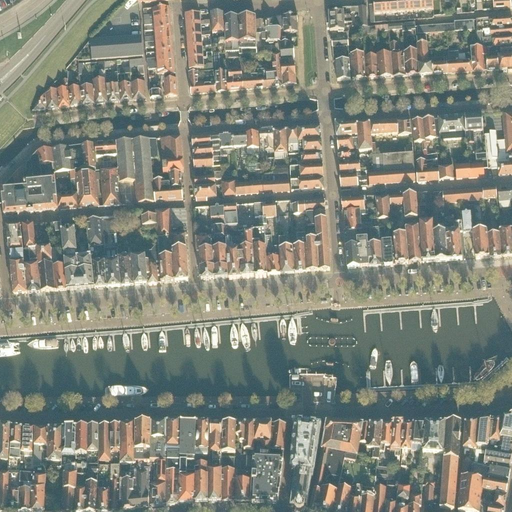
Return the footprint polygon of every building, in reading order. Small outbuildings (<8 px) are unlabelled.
[(374,16),(386,15),(385,0),(373,1),(374,16)] [(386,15),(398,14),(396,0),(387,0),(385,0),(386,15)] [(396,0),(398,14),(410,13),(408,0),(396,0)] [(408,0),(410,13),(421,12),(420,0),(408,0)] [(432,0),(420,0),(421,12),(433,11),(432,0)] [(476,0),(477,5),(482,4),(482,2),(492,1),(494,11),(511,10),(510,0),(476,0)] [(144,17),(144,21),(170,19),(169,8),(153,10),(154,16),(144,17)] [(362,29),(367,28),(366,8),(346,9),(346,14),(359,14),(360,29),(362,29)] [(329,9),(329,14),(330,33),(344,32),(344,25),(352,24),(352,17),(344,17),(343,9),(329,9)] [(213,35),(225,35),(224,19),(224,15),(211,14),(213,35)] [(186,16),(186,27),(201,26),(200,15),(186,16)] [(265,34),(262,34),(262,41),(266,41),(266,44),(278,44),(278,46),(276,46),(276,50),(272,50),(272,54),(281,54),(281,49),(281,43),(279,44),(279,30),(281,30),(281,31),(284,31),(284,34),(298,34),(297,25),(298,25),(298,17),(297,17),(297,16),(283,17),(283,18),(277,18),(277,30),(273,30),(273,27),(274,27),(274,22),(272,22),(272,20),(265,21),(265,34)] [(240,56),(239,33),(238,18),(224,19),(225,35),(225,41),(213,41),(213,48),(226,47),(226,54),(239,54),(239,56),(240,56)] [(238,18),(239,33),(256,31),(256,18),(238,18)] [(483,32),(490,31),(511,29),(511,18),(489,20),(476,22),(477,34),(483,33),(483,32)] [(170,19),(144,21),(145,26),(154,26),(155,32),(171,30),(170,19)] [(464,22),(454,23),(454,25),(455,33),(465,32),(464,22)] [(474,22),(464,22),(465,32),(475,31),(474,22)] [(414,24),(402,25),(402,31),(403,33),(412,33),(412,31),(415,31),(414,24)] [(417,36),(455,33),(454,25),(417,28),(417,36)] [(186,27),(187,38),(201,37),(201,26),(186,27)] [(375,27),(367,28),(362,29),(363,36),(376,35),(375,33),(375,28),(375,27)] [(511,29),(490,31),(491,39),(511,37),(511,29)] [(145,43),(171,41),(171,30),(155,32),(155,38),(145,39),(145,43)] [(256,31),(239,33),(240,56),(257,55),(256,51),(256,34),(256,31)] [(90,41),(92,61),(143,57),(141,37),(90,41)] [(187,38),(188,49),(202,48),(201,37),(187,38)] [(492,43),(493,49),(511,47),(511,37),(491,39),(483,40),(484,44),(492,43)] [(431,65),(441,64),(440,59),(429,60),(428,44),(426,44),(425,38),(417,38),(418,45),(417,45),(417,52),(419,77),(433,76),(431,65)] [(281,55),(281,61),(288,60),(294,60),(294,49),(290,49),(289,43),(288,43),(288,40),(281,40),(281,43),(281,49),(281,54),(281,55)] [(332,49),(348,48),(348,40),(332,41),(332,49)] [(156,53),(172,52),(171,41),(145,43),(146,50),(156,49),(156,53)] [(391,55),(390,55),(393,79),(406,78),(404,54),(404,52),(398,53),(397,44),(390,44),(391,55)] [(377,56),(377,57),(379,80),(393,79),(390,55),(382,55),(381,45),(377,45),(378,56),(377,56)] [(511,47),(493,49),(491,49),(492,58),(498,58),(511,56),(511,47)] [(188,49),(189,60),(203,59),(202,48),(188,49)] [(465,55),(466,62),(471,61),(472,73),(485,72),(483,57),(490,56),(489,49),(483,49),(483,48),(471,49),(471,55),(465,55)] [(157,64),(173,63),(172,52),(156,53),(157,64)] [(417,52),(404,54),(406,78),(419,77),(417,52)] [(447,63),(447,75),(461,74),(472,73),(471,61),(466,62),(458,62),(457,53),(447,54),(448,63),(447,63)] [(366,80),(365,70),(364,54),(351,55),(353,81),(366,80)] [(214,55),(215,73),(216,84),(216,94),(228,93),(227,81),(226,72),(220,73),(219,55),(214,55)] [(282,88),(282,78),(281,61),(281,55),(272,55),(273,72),(267,72),(267,71),(258,71),(258,76),(260,76),(263,76),(263,80),(263,90),(273,89),(282,88)] [(511,56),(498,58),(499,72),(508,71),(508,74),(511,73),(511,56)] [(366,69),(365,70),(366,80),(379,80),(377,57),(365,58),(366,69)] [(487,72),(499,72),(498,58),(492,58),(492,60),(486,60),(487,72)] [(203,59),(189,60),(190,71),(204,70),(203,59)] [(288,60),(281,61),(282,78),(295,77),(294,66),(289,66),(288,60)] [(143,61),(129,62),(130,70),(138,69),(139,77),(144,77),(143,61)] [(336,62),(337,82),(351,81),(349,62),(336,62)] [(99,64),(99,71),(100,81),(93,82),(93,87),(95,106),(108,104),(106,87),(105,71),(110,70),(110,63),(99,64)] [(161,85),(165,85),(164,76),(171,75),(174,75),(173,63),(157,64),(157,76),(160,76),(161,85)] [(433,76),(447,75),(447,63),(441,64),(431,65),(433,76)] [(95,106),(93,87),(85,88),(84,77),(84,65),(79,66),(80,89),(82,107),(95,106)] [(117,70),(118,74),(118,76),(125,75),(125,85),(119,86),(120,103),(132,102),(131,85),(130,69),(117,70)] [(241,77),(241,71),(229,72),(229,81),(227,81),(228,93),(242,91),(242,82),(250,81),(250,77),(248,77),(241,77)] [(191,96),(216,94),(216,84),(199,85),(199,78),(201,78),(201,72),(189,73),(190,78),(189,78),(191,96)] [(118,76),(118,74),(115,74),(116,80),(113,80),(113,86),(106,87),(108,104),(120,103),(119,86),(118,76)] [(164,76),(165,85),(166,99),(177,98),(176,80),(171,81),(171,75),(164,76)] [(242,91),(263,90),(263,80),(260,80),(260,76),(258,76),(250,77),(250,81),(242,82),(242,91)] [(295,77),(282,78),(282,88),(296,86),(295,77)] [(142,84),(131,85),(132,102),(146,101),(144,79),(141,79),(142,84)] [(70,108),(68,83),(68,81),(63,82),(63,90),(57,91),(58,110),(70,108)] [(82,107),(80,89),(72,89),(71,83),(68,83),(70,108),(82,107)] [(150,100),(162,99),(161,85),(155,85),(150,85),(150,100)] [(58,110),(57,91),(47,92),(45,94),(47,111),(58,110)] [(33,112),(47,111),(45,94),(40,101),(36,104),(33,112)] [(488,171),(495,170),(498,170),(499,178),(511,176),(511,114),(503,115),(505,142),(497,143),(496,133),(489,134),(489,136),(485,137),(488,171)] [(482,116),(464,118),(466,145),(474,144),(473,133),(483,133),(482,116)] [(466,141),(464,118),(451,119),(453,142),(466,141)] [(438,120),(438,121),(440,143),(453,142),(451,119),(438,120)] [(438,121),(434,121),(434,120),(424,121),(426,145),(430,145),(430,142),(435,142),(435,144),(440,145),(440,143),(438,121)] [(423,153),(426,152),(427,152),(426,145),(424,121),(412,122),(414,145),(422,144),(423,153)] [(397,123),(398,136),(398,138),(412,136),(410,122),(397,123)] [(397,123),(370,125),(371,138),(398,136),(397,123)] [(337,140),(358,139),(356,126),(344,127),(344,124),(336,125),(337,140)] [(356,126),(358,139),(359,152),(359,154),(376,152),(375,145),(372,145),(371,138),(370,125),(356,126)] [(298,131),(298,143),(321,141),(320,126),(311,127),(311,130),(298,131)] [(298,131),(288,131),(289,157),(299,156),(299,151),(298,143),(298,131)] [(273,133),(274,151),(274,155),(287,155),(286,132),(273,133)] [(265,152),(274,151),(273,133),(260,134),(260,148),(261,154),(265,154),(265,152)] [(258,134),(246,135),(247,156),(254,156),(254,157),(259,156),(258,134)] [(247,158),(247,156),(246,135),(233,136),(234,150),(241,149),(242,158),(247,158)] [(233,136),(219,137),(220,142),(220,148),(221,153),(221,158),(228,157),(228,156),(224,153),(232,152),(232,156),(235,155),(234,150),(233,136)] [(220,142),(219,137),(192,138),(193,144),(190,144),(191,150),(193,150),(211,148),(220,148),(220,142)] [(163,162),(182,160),(181,139),(161,140),(163,162)] [(359,152),(358,139),(337,140),(338,153),(359,152)] [(151,150),(150,141),(132,143),(135,183),(137,206),(155,204),(154,182),(153,182),(150,150),(151,150)] [(304,155),(322,154),(321,141),(298,143),(299,151),(304,151),(304,155)] [(120,185),(135,183),(132,143),(106,144),(108,164),(112,164),(111,158),(117,158),(120,185)] [(104,165),(108,164),(106,144),(95,145),(96,160),(103,159),(104,165)] [(83,162),(95,161),(93,145),(81,147),(83,162)] [(83,162),(81,147),(52,151),(54,166),(55,175),(68,174),(75,173),(84,172),(83,162)] [(194,160),(213,158),(213,154),(221,153),(220,148),(211,148),(193,150),(194,160)] [(52,151),(38,152),(42,181),(47,180),(45,167),(54,166),(52,151)] [(4,217),(58,212),(57,195),(55,179),(47,180),(42,181),(38,152),(38,153),(31,159),(34,181),(24,182),(23,174),(23,168),(13,178),(2,190),(4,217)] [(338,153),(339,164),(351,164),(351,156),(359,155),(359,154),(359,152),(338,153)] [(290,169),(323,166),(322,154),(304,155),(301,156),(301,162),(289,162),(290,169)] [(403,174),(404,185),(415,184),(413,154),(405,155),(383,157),(384,175),(403,174)] [(369,187),(404,185),(403,174),(384,175),(383,157),(372,158),(374,175),(369,175),(369,187)] [(214,169),(213,164),(221,163),(221,158),(213,158),(194,160),(194,170),(206,170),(214,169)] [(184,174),(182,160),(163,162),(164,175),(169,175),(181,174),(184,174)] [(99,209),(95,161),(83,162),(84,172),(75,173),(79,210),(99,209)] [(427,166),(427,163),(426,162),(415,163),(417,184),(428,183),(427,166)] [(351,164),(339,164),(340,178),(348,177),(349,179),(361,178),(359,163),(351,164)] [(469,166),(470,180),(484,179),(483,165),(469,166)] [(291,182),(323,180),(323,166),(290,169),(291,182)] [(428,183),(429,183),(440,182),(439,170),(432,170),(432,166),(427,166),(428,183)] [(470,180),(469,166),(468,166),(455,167),(456,181),(470,180)] [(288,167),(275,168),(273,170),(273,177),(288,176),(288,167)] [(453,168),(439,168),(440,182),(454,181),(453,168)] [(101,172),(104,208),(121,207),(118,170),(101,172)] [(195,189),(215,188),(215,181),(217,181),(222,181),(222,179),(221,174),(214,174),(214,173),(207,173),(206,170),(194,170),(195,189)] [(57,195),(58,212),(79,210),(75,173),(68,174),(68,178),(70,178),(72,194),(57,195)] [(169,175),(169,185),(170,190),(182,189),(181,174),(169,175)] [(348,177),(340,178),(341,189),(341,192),(351,191),(351,189),(358,188),(358,183),(367,183),(367,178),(361,178),(349,179),(348,177)] [(236,185),(236,184),(235,178),(228,179),(230,198),(237,197),(236,185)] [(324,191),(323,180),(291,182),(291,193),(324,191)] [(154,182),(155,204),(183,202),(182,189),(170,190),(169,185),(165,185),(165,181),(154,182)] [(216,199),(215,188),(195,189),(196,201),(197,203),(207,203),(207,200),(216,199)] [(499,203),(510,202),(509,189),(498,191),(499,203)] [(483,201),(483,192),(483,190),(459,192),(460,204),(483,202),(483,201)] [(496,191),(483,192),(483,201),(497,200),(496,191)] [(460,204),(459,192),(443,193),(443,200),(444,206),(460,204)] [(406,228),(406,229),(418,228),(418,220),(416,197),(403,198),(404,206),(406,228)] [(342,201),(343,213),(365,212),(364,200),(365,200),(365,198),(360,198),(360,200),(351,201),(351,199),(342,199),(342,201)] [(404,206),(403,198),(390,199),(391,207),(404,206)] [(378,221),(390,220),(388,199),(376,200),(378,221)] [(325,203),(298,205),(298,216),(307,216),(326,214),(325,203)] [(276,219),(276,204),(263,205),(263,219),(266,219),(276,219)] [(255,220),(263,219),(262,205),(254,206),(255,220)] [(298,216),(298,205),(290,206),(291,217),(298,216)] [(237,207),(224,208),(226,252),(228,279),(242,278),(239,234),(237,219),(237,207)] [(215,280),(228,279),(226,252),(224,208),(211,209),(212,228),(212,231),(212,240),(222,240),(223,249),(213,250),(215,280)] [(489,259),(487,237),(487,232),(477,232),(476,227),(477,227),(478,231),(482,231),(481,224),(476,225),(474,208),(469,208),(469,213),(461,214),(461,224),(463,235),(464,235),(473,235),(476,260),(489,259)] [(423,264),(435,263),(435,251),(433,224),(427,224),(426,210),(419,210),(421,237),(423,264)] [(158,248),(161,284),(161,285),(175,284),(175,283),(188,282),(185,240),(188,240),(187,217),(185,211),(170,212),(156,213),(156,217),(156,231),(158,248)] [(343,223),(361,222),(361,217),(368,217),(367,212),(365,212),(343,213),(343,217),(343,218),(343,223)] [(327,224),(326,214),(307,216),(307,229),(311,228),(311,241),(316,241),(315,225),(327,225),(327,224)] [(141,216),(128,218),(128,224),(129,230),(142,228),(141,216)] [(156,231),(156,217),(142,219),(144,232),(156,231)] [(435,263),(447,262),(446,233),(445,226),(438,226),(438,219),(433,220),(433,224),(435,251),(435,263)] [(101,221),(103,236),(116,235),(114,220),(101,221)] [(90,248),(94,248),(104,247),(103,236),(101,221),(87,222),(88,230),(90,248)] [(362,227),(361,222),(343,223),(343,228),(344,229),(345,234),(357,233),(362,232),(362,229),(370,229),(372,229),(372,227),(372,225),(363,225),(362,227)] [(446,233),(447,262),(465,261),(464,243),(464,235),(463,235),(461,224),(454,224),(454,232),(446,233)] [(316,241),(319,273),(330,272),(328,249),(327,225),(315,225),(316,241)] [(38,226),(23,227),(25,252),(29,252),(36,251),(36,246),(35,236),(39,236),(38,226)] [(7,228),(9,253),(23,252),(20,227),(7,228)] [(382,267),(382,266),(381,246),(379,230),(379,227),(372,227),(372,229),(370,229),(371,239),(373,239),(374,246),(368,247),(369,268),(382,267)] [(395,266),(409,265),(406,229),(406,228),(401,229),(402,236),(393,237),(395,266)] [(421,264),(418,228),(406,229),(409,265),(421,264)] [(501,249),(502,258),(511,257),(511,229),(500,230),(501,243),(501,249)] [(94,285),(90,248),(88,230),(62,232),(64,259),(67,292),(94,290),(94,285)] [(385,230),(379,230),(381,246),(382,246),(384,266),(385,267),(393,267),(393,265),(392,242),(385,242),(385,238),(385,230)] [(499,235),(487,237),(489,259),(502,258),(501,249),(501,243),(500,230),(499,230),(499,235)] [(201,281),(215,280),(213,250),(212,240),(212,231),(207,231),(207,239),(196,239),(197,252),(199,252),(201,281)] [(255,278),(267,277),(266,249),(265,232),(251,233),(255,278)] [(255,278),(251,233),(245,233),(245,234),(239,234),(242,278),(255,278)] [(357,233),(345,234),(348,270),(359,269),(357,241),(357,233)] [(307,252),(307,248),(306,248),(306,235),(297,235),(298,242),(297,242),(298,248),(294,248),(294,250),(293,250),(294,275),(306,274),(305,252),(307,252)] [(359,269),(369,268),(368,247),(367,240),(357,241),(359,269)] [(294,275),(293,250),(287,250),(286,241),(279,241),(280,248),(281,276),(294,275)] [(307,242),(307,248),(307,252),(305,252),(306,274),(319,273),(316,241),(311,241),(307,242)] [(56,293),(53,268),(53,266),(46,267),(46,262),(52,262),(51,249),(41,250),(41,246),(36,246),(36,251),(41,294),(56,293)] [(94,248),(90,248),(94,285),(94,290),(107,289),(104,257),(97,258),(96,255),(95,255),(94,248)] [(152,251),(152,252),(146,253),(148,285),(161,284),(158,248),(155,248),(152,251)] [(272,249),(266,249),(267,277),(281,276),(280,248),(272,249)] [(121,288),(134,287),(132,258),(131,250),(128,250),(129,257),(125,257),(125,250),(118,250),(119,262),(121,288)] [(25,267),(28,295),(41,294),(36,251),(29,252),(31,266),(25,267)] [(9,253),(11,265),(24,264),(23,252),(9,253)] [(107,289),(121,288),(119,262),(112,263),(111,255),(110,255),(110,253),(104,253),(104,257),(107,289)] [(146,253),(144,253),(141,253),(141,258),(132,258),(134,287),(148,285),(146,253)] [(67,292),(64,259),(61,259),(62,267),(53,268),(56,293),(67,292)] [(14,296),(28,295),(25,267),(25,264),(24,264),(11,265),(14,296)] [(511,417),(504,419),(500,440),(511,442),(511,417)] [(499,445),(500,440),(504,419),(493,421),(488,442),(499,445)] [(493,421),(479,423),(476,452),(477,452),(477,448),(486,449),(487,449),(488,442),(493,421)] [(152,462),(166,462),(166,423),(150,424),(150,462),(152,462)] [(180,449),(180,423),(167,423),(167,448),(180,449)] [(180,455),(180,461),(195,462),(195,458),(196,424),(180,423),(180,449),(181,449),(180,455)] [(476,452),(479,423),(465,424),(463,450),(471,451),(470,459),(474,460),(476,452)] [(150,464),(150,462),(150,424),(135,425),(135,465),(150,464)] [(196,424),(195,458),(208,458),(208,452),(210,452),(211,424),(196,424)] [(210,459),(222,459),(223,425),(211,424),(210,452),(210,454),(210,459)] [(359,445),(362,426),(327,424),(325,433),(322,451),(321,454),(314,491),(311,508),(309,511),(334,511),(339,489),(344,464),(345,459),(357,461),(357,459),(359,445)] [(461,424),(446,425),(444,456),(442,472),(442,481),(456,481),(457,472),(461,424)] [(135,469),(135,465),(135,425),(120,427),(121,467),(121,469),(131,469),(135,469)] [(222,459),(235,459),(236,455),(235,455),(236,436),(236,425),(223,425),(222,459)] [(236,425),(236,436),(240,436),(240,443),(244,443),(245,425),(236,425)] [(253,452),(254,442),(255,435),(255,425),(245,425),(244,443),(244,451),(253,452)] [(254,442),(262,443),(274,443),(275,425),(257,425),(257,435),(255,435),(254,442)] [(286,425),(275,425),(274,443),(273,452),(284,452),(286,425)] [(291,508),(296,508),(297,505),(305,506),(306,499),(308,482),(310,472),(311,472),(313,461),(313,462),(318,428),(310,427),(310,426),(304,425),(303,426),(295,425),(291,470),(296,470),(291,508)] [(444,456),(446,425),(426,426),(424,448),(423,455),(444,456)] [(0,463),(8,463),(8,460),(10,428),(0,426),(0,463)] [(370,426),(362,426),(359,445),(357,459),(357,461),(356,466),(354,481),(347,511),(360,511),(361,499),(363,484),(376,485),(376,479),(379,462),(380,454),(382,426),(370,426)] [(393,426),(382,426),(380,454),(385,454),(385,446),(391,447),(393,426)] [(403,426),(393,426),(391,447),(391,451),(395,451),(395,458),(400,459),(403,426)] [(404,452),(410,453),(411,447),(413,426),(404,426),(401,452),(402,452),(401,469),(406,469),(407,457),(406,455),(404,455),(404,452)] [(424,448),(426,426),(413,426),(411,447),(410,453),(411,453),(412,447),(424,448)] [(111,464),(111,427),(100,427),(100,464),(110,464),(111,464)] [(111,464),(110,464),(110,466),(121,467),(120,427),(111,427),(111,464)] [(12,428),(10,460),(8,460),(8,463),(8,471),(10,471),(8,511),(18,511),(19,491),(21,458),(21,453),(23,429),(12,428)] [(78,462),(87,462),(87,454),(88,428),(79,428),(77,429),(75,467),(75,468),(77,468),(78,466),(78,462)] [(88,428),(87,454),(99,454),(99,428),(88,428)] [(32,459),(33,430),(23,429),(21,453),(21,458),(25,458),(32,459)] [(49,430),(48,448),(47,464),(51,464),(51,471),(61,471),(62,469),(63,430),(63,429),(49,430)] [(75,467),(77,429),(63,430),(62,469),(64,469),(65,467),(68,467),(68,466),(75,467)] [(49,430),(35,430),(34,468),(41,468),(42,455),(39,455),(39,447),(48,448),(49,430)] [(486,449),(484,465),(488,466),(511,470),(511,460),(511,442),(500,440),(499,445),(488,442),(487,449),(486,449)] [(262,443),(261,453),(273,454),(273,452),(274,443),(262,443)] [(284,452),(273,452),(273,454),(261,453),(261,458),(253,458),(247,458),(247,469),(253,469),(252,472),(252,473),(251,503),(266,504),(278,505),(283,460),(284,452)] [(99,454),(87,454),(87,462),(84,511),(95,511),(98,462),(99,454)] [(168,455),(168,463),(167,463),(167,473),(166,508),(179,506),(180,461),(180,455),(168,455)] [(251,504),(251,503),(252,473),(241,472),(241,455),(236,455),(235,459),(235,503),(235,504),(251,504)] [(31,511),(34,484),(34,471),(25,471),(25,465),(24,465),(25,458),(21,458),(19,491),(18,511),(31,511)] [(208,504),(222,504),(222,459),(210,459),(210,471),(208,471),(208,504)] [(222,459),(222,504),(235,503),(235,459),(222,459)] [(195,462),(180,461),(179,506),(195,505),(196,466),(195,462)] [(84,511),(87,462),(78,462),(78,466),(77,468),(76,500),(75,511),(84,511)] [(152,483),(152,510),(165,508),(165,484),(166,462),(152,462),(152,473),(155,473),(154,483),(152,483)] [(387,479),(388,475),(388,473),(381,473),(382,472),(383,462),(379,462),(376,479),(387,479)] [(0,511),(8,511),(10,471),(8,471),(8,463),(0,463),(0,511)] [(461,477),(471,479),(472,472),(473,464),(463,463),(461,477)] [(149,481),(150,481),(150,464),(135,465),(135,469),(136,510),(149,509),(149,481)] [(339,489),(334,511),(347,511),(354,481),(356,466),(344,464),(339,489)] [(61,511),(75,511),(76,500),(77,468),(75,468),(75,467),(68,466),(68,467),(65,467),(64,469),(64,472),(61,511)] [(121,469),(121,467),(110,466),(110,468),(109,511),(119,511),(120,494),(121,474),(121,469)] [(195,505),(208,504),(208,471),(208,466),(196,466),(195,505)] [(488,482),(508,485),(511,470),(488,466),(486,472),(485,481),(488,482)] [(31,511),(44,511),(45,489),(46,489),(47,469),(34,468),(34,471),(34,484),(31,511)] [(109,511),(110,468),(100,468),(97,511),(109,511)] [(120,494),(119,511),(125,511),(136,511),(136,510),(135,469),(131,469),(131,474),(121,474),(120,494)] [(395,511),(396,506),(398,489),(394,488),(395,476),(388,475),(387,479),(384,511),(395,511)] [(461,477),(459,502),(480,505),(481,504),(484,481),(471,479),(461,477)] [(372,511),(384,511),(387,479),(376,479),(376,485),(375,488),(372,511)] [(440,511),(454,511),(456,481),(442,481),(440,508),(440,511)] [(506,498),(508,485),(488,482),(485,481),(484,481),(483,492),(496,494),(494,505),(488,504),(488,508),(504,511),(506,498)] [(360,511),(372,511),(375,488),(376,485),(363,484),(361,499),(360,511)] [(398,489),(396,506),(395,511),(407,511),(408,509),(401,508),(402,502),(409,503),(409,497),(410,489),(398,488),(398,489)] [(439,511),(440,511),(440,508),(432,507),(434,489),(425,488),(424,503),(424,511),(439,511)] [(408,509),(407,511),(419,511),(419,510),(421,509),(422,497),(412,497),(410,497),(410,507),(408,507),(408,509)] [(459,502),(458,511),(479,511),(480,505),(459,502)] [(479,511),(503,511),(504,511),(488,508),(488,504),(481,503),(481,504),(480,505),(479,511)]
